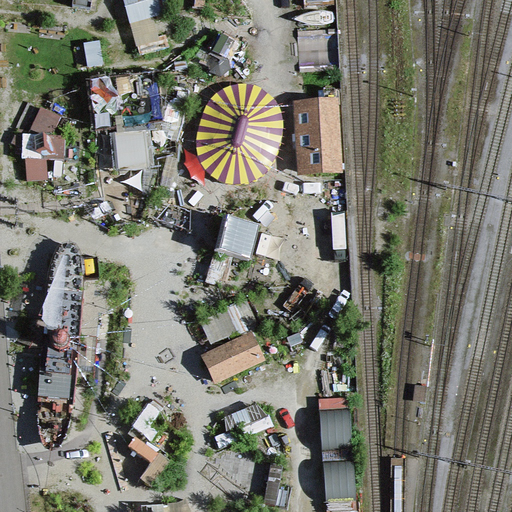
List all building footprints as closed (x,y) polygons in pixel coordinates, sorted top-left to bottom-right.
[(164,0),(117,0),(125,26),(148,19),(169,13),(164,0)] [(148,19),(125,26),(131,47),(154,40),(148,19)] [(84,69),(100,66),(95,42),(78,45),(84,69)] [(118,81),(104,83),(106,97),(120,95),(118,81)] [(133,101),(151,99),(149,82),(130,84),(133,101)] [(44,97),(37,111),(57,120),(63,106),(44,97)] [(115,113),(122,129),(138,121),(131,105),(115,113)] [(157,138),(178,144),(187,112),(166,106),(157,138)] [(37,111),(28,129),(48,139),(57,120),(37,111)] [(84,130),(101,135),(107,117),(90,112),(84,130)] [(111,173),(146,169),(142,132),(107,135),(111,173)] [(60,139),(17,138),(16,160),(22,160),(22,179),(44,180),(45,160),(60,161),(60,139)] [(160,157),(161,167),(173,166),(172,156),(160,157)] [(215,252),(248,261),(251,253),(299,265),(310,221),(288,216),(291,202),(265,196),(257,228),(224,219),(219,236),(215,252)] [(401,252),(406,210),(386,208),(381,250),(396,252),(401,252)] [(79,252),(76,248),(72,246),(68,245),(64,246),(61,248),(57,253),(54,259),(48,286),(44,322),(37,399),(37,419),(38,432),(42,445),(48,452),(52,454),(57,452),(66,440),(78,367),(83,305),(83,269),(81,258),(79,252)] [(201,282),(222,289),(229,267),(208,260),(201,282)] [(195,325),(206,347),(254,323),(243,302),(195,325)] [(246,334),(196,359),(211,387),(260,363),(246,334)] [(322,511),(355,511),(348,401),(315,403),(322,511)] [(220,420),(229,443),(268,427),(259,405),(220,420)] [(130,430),(140,437),(157,413),(147,406),(130,430)] [(144,466),(152,455),(130,437),(121,449),(144,466)] [(133,480),(145,489),(165,464),(152,455),(144,466),(133,480)] [(258,505),(273,506),(278,467),(263,465),(258,505)] [(251,500),(208,468),(200,480),(243,511),(251,500)]
